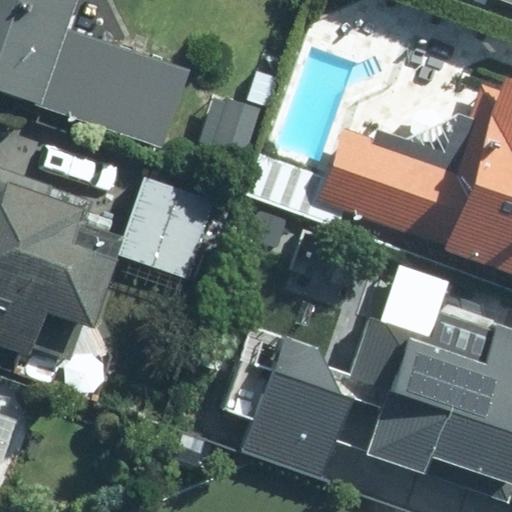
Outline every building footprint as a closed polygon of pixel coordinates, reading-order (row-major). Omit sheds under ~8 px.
[(70,0),(0,0),(0,106),(164,165),(199,67),(64,19),(70,0)] [(466,123),(365,87),(324,202),(511,268),(511,75),(487,67),(466,123)] [(215,191),(142,168),(116,249),(189,272),(215,191)] [(0,346),(19,354),(35,313),(82,330),(124,217),(0,170),(0,346)] [(484,356),(415,333),(374,451),(510,497),(511,490),(511,335),(493,329),(484,356)]
